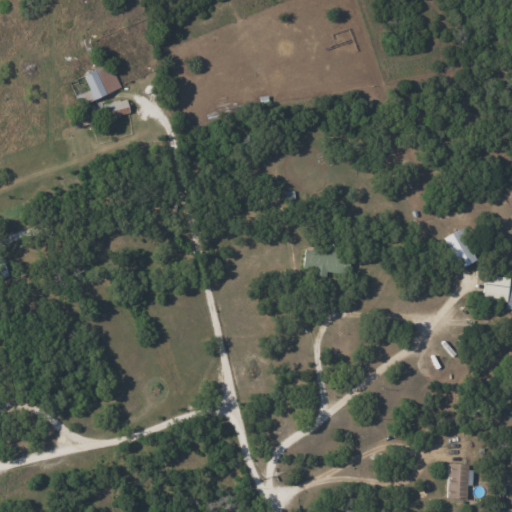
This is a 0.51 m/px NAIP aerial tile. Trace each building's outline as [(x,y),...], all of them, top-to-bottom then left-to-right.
[(81,75),(88,90),(74,96),(79,105),(119,87),(109,63),(81,75)] [(457,267),(472,260),(457,230),(443,236),(457,267)] [(302,248),(301,268),(312,269),(311,276),(324,276),(324,272),(347,273),(347,257),(332,256),(332,250),(302,248)] [(503,308),(511,308),(511,277),(483,275),(481,299),(504,301),(503,308)] [(464,498),(465,484),(468,485),(469,464),(446,463),(444,498),(464,498)]
